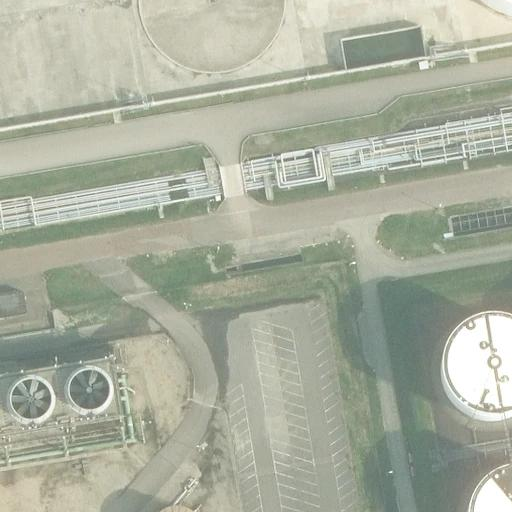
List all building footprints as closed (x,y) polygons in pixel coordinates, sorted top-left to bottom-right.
[(511,0),(474,0),(479,5),(489,11),(499,17),(510,20),(511,20),(511,0)] [(0,315),(28,311),(24,288),(0,291),(0,315)] [(460,408),(496,420),(511,415),(511,312),(480,312),(455,327),(441,353),(442,382),(460,408)] [(123,382),(0,401),(0,463),(133,442),(123,382)] [(510,511),(511,474),(493,474),(468,488),(455,511),(510,511)]
